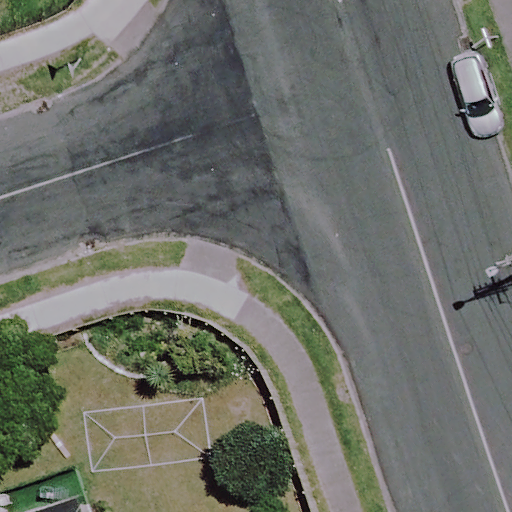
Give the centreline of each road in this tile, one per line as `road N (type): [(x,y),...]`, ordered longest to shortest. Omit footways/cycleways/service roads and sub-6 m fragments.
road 1 (residential): [(506,511),(362,78)]
road 2 (residential): [(0,194),(362,78)]
